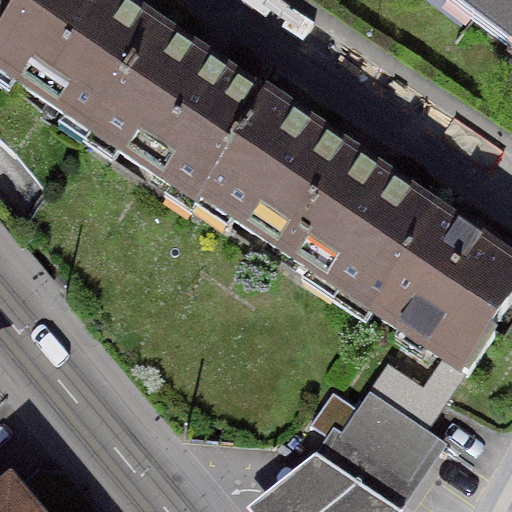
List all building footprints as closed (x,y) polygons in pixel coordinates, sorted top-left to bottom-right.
[(105,0),(104,2),(101,0),(30,0),(0,45),(0,72),(93,135),(158,37),(128,17),(129,14),(108,0),(105,0)] [(511,0),(466,0),(511,34),(511,0)] [(189,59),(158,37),(93,135),(198,205),(263,108),(212,74),(214,71),(191,56),(189,59)] [(265,105),(263,108),(198,205),(199,206),(203,200),(374,315),(437,221),(360,170),(358,173),(340,161),(342,158),(265,105)] [(511,301),(511,271),(437,221),(374,315),(401,334),(403,331),(429,349),(427,351),(443,362),(461,374),(467,378),(494,338),(489,335),(511,301)] [(461,374),(443,362),(422,392),(388,369),(370,395),(424,432),(442,406),(440,404),(461,374)] [(387,511),(390,511),(438,441),(424,432),(370,395),(321,468),(387,511)] [(333,445),(356,412),(333,396),(310,429),(333,445)] [(395,511),(310,454),(242,509),(244,511),(395,511)] [(0,511),(25,511),(10,493),(5,496),(0,489),(0,511)]
